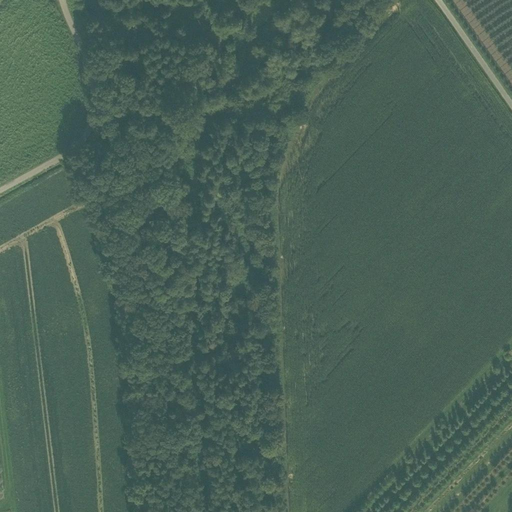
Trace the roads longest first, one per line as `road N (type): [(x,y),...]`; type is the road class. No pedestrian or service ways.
road 1 (unclassified): [(0,188),(83,139),(93,106),(88,64),(62,0)]
road 2 (track): [(438,0),(511,105)]
